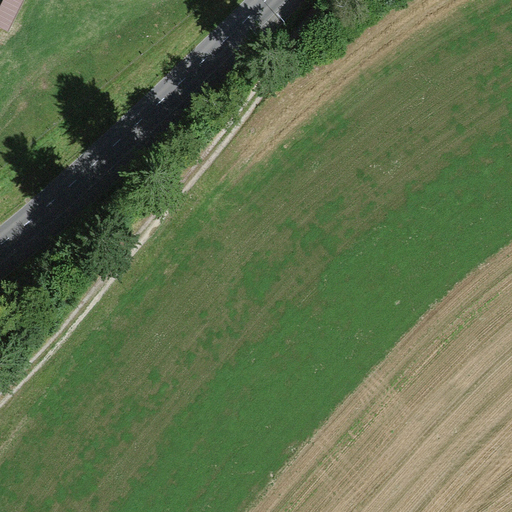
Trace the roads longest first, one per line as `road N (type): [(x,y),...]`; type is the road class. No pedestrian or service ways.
road 1 (track): [(333,0),(0,402)]
road 2 (secondary): [(0,245),(265,0)]
